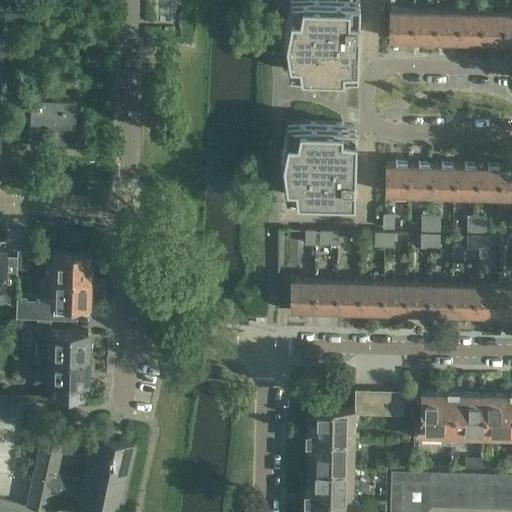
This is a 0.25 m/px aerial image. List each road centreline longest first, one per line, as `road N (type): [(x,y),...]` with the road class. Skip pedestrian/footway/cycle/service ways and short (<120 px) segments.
road 1 (residential): [(511,349),(269,345)]
road 2 (residential): [(140,0),(134,211)]
road 3 (residential): [(285,215),(361,216),(363,125)]
road 4 (residential): [(269,345),(268,511)]
road 5 (residential): [(511,135),(363,125)]
road 6 (residential): [(365,68),(511,71)]
road 7 (residential): [(269,345),(132,326)]
road 8 (residential): [(134,211),(0,206)]
